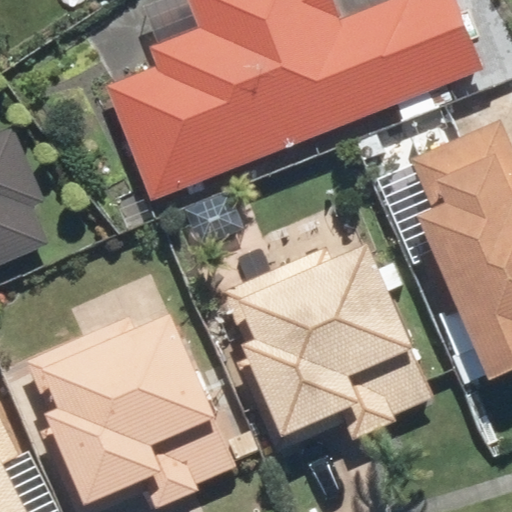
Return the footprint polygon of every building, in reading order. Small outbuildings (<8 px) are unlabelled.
[(99,92),(146,210),(484,77),(453,0),(402,0),(337,26),(326,0),(181,0),(194,32),(143,52),(151,72),(99,92)] [(388,171),(480,394),(511,380),(511,160),(498,126),(388,171)] [(0,270),(46,251),(31,215),(41,211),(8,133),(0,136),(0,270)] [(359,241),(210,301),(274,458),(343,431),(350,448),(431,415),(359,241)] [(125,319),(19,367),(43,422),(31,427),(69,511),(114,511),(143,499),(149,511),(156,511),(236,476),(166,323),(134,338),(125,319)] [(0,395),(11,389),(0,368),(0,395)] [(0,511),(14,511),(0,483),(0,471),(16,463),(0,430),(0,511)]
